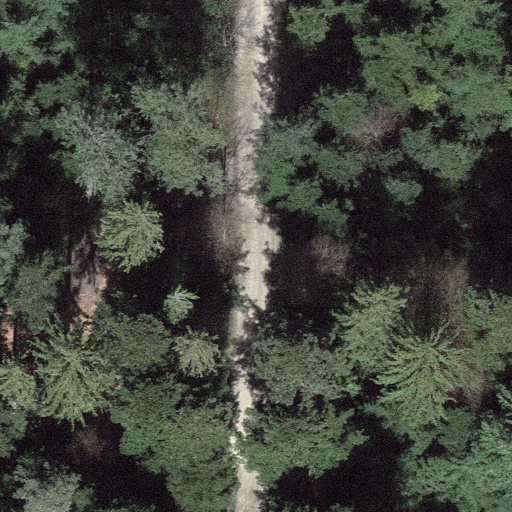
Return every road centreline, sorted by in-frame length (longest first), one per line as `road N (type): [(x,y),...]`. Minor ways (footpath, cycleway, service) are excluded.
road 1 (unclassified): [(243,511),(249,0)]
road 2 (track): [(0,316),(183,267),(246,268)]
road 3 (track): [(248,93),(379,0)]
